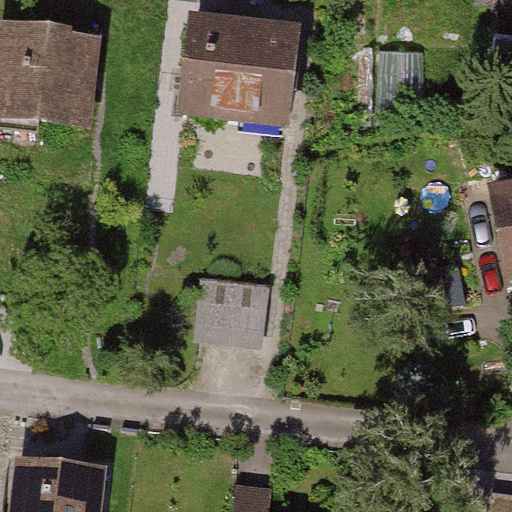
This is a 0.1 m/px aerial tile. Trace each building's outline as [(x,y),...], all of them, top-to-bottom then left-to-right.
[(295,37),(180,24),(169,124),(283,137),(295,37)] [(92,45),(0,33),(0,131),(80,141),(92,45)] [(511,189),(474,196),(494,304),(511,300),(511,189)] [(267,297),(207,289),(200,343),(260,351),(267,297)] [(97,511),(101,477),(24,469),(19,511),(97,511)] [(229,511),(266,511),(269,488),(233,483),(229,511)]
